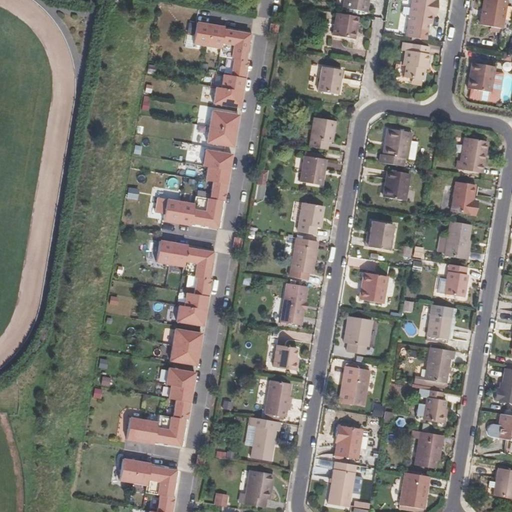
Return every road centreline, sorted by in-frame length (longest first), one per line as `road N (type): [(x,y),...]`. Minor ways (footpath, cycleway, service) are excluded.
road 1 (residential): [(441,106),(384,106),(358,124),(295,511)]
road 2 (residential): [(444,511),(509,151),(495,124),(454,117),(441,106)]
road 3 (residential): [(269,0),(227,243)]
road 4 (residential): [(227,243),(190,459)]
